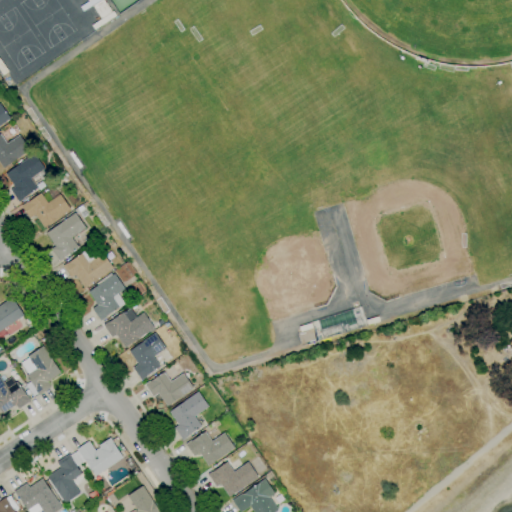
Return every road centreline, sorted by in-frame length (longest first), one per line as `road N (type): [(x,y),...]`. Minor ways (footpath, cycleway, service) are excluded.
road 1 (residential): [(0,231),(192,511)]
road 2 (residential): [(108,389),(0,460)]
